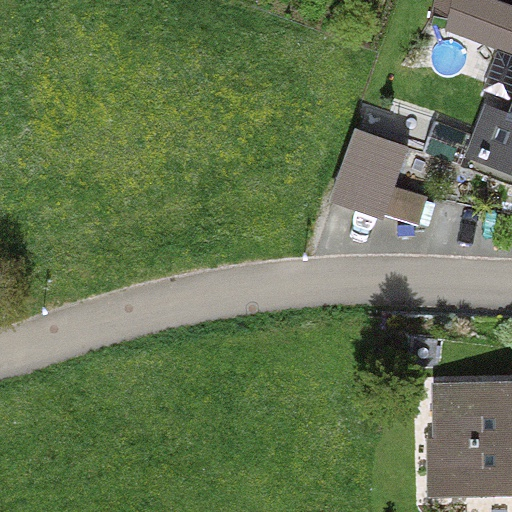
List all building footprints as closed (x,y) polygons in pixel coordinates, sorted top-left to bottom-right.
[(449,18),(446,30),(511,53),(511,5),(498,0),(435,0),(433,11),(449,18)] [(486,103),(465,157),(511,175),(511,104),(509,112),(486,103)] [(384,220),(386,214),(396,186),(409,146),(356,128),(331,203),(384,220)] [(428,197),(396,186),(386,214),(419,225),(428,197)] [(435,366),(437,339),(412,337),(409,364),(435,366)] [(511,380),(433,382),(434,438),(428,438),(429,497),(511,494),(511,380)]
